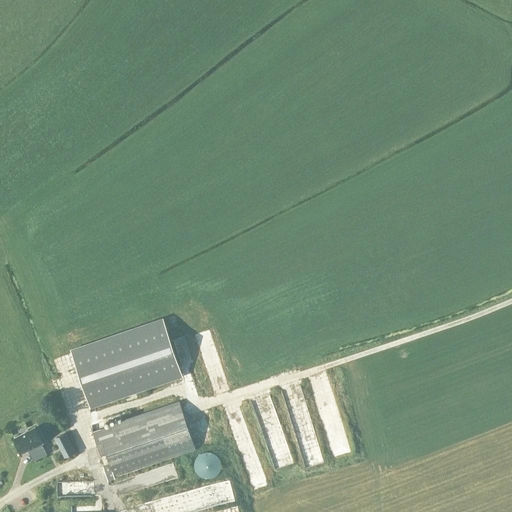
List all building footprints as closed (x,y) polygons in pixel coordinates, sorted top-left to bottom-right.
[(71,351),(90,406),(182,375),(163,319),(71,351)] [(235,347),(227,349),(236,382),(243,380),(235,347)] [(180,404),(138,418),(155,463),(195,450),(180,404)] [(208,431),(210,439),(220,437),(215,415),(205,417),(208,431)] [(138,418),(92,433),(100,456),(106,454),(109,465),(102,467),(106,479),(155,463),(138,418)] [(250,476),(260,473),(247,436),(241,419),(237,421),(240,429),(238,429),(242,442),(237,444),(239,448),(244,446),(247,454),(244,456),(246,461),(244,461),(250,476)] [(14,439),(22,453),(29,449),(31,453),(30,454),(33,460),(46,454),(41,443),(42,442),(35,428),(28,431),(27,430),(20,434),(21,435),(14,439)] [(284,455),(283,449),(281,449),(281,444),(271,445),(273,464),(280,463),(279,455),(284,455)] [(221,467),(221,465),(221,464),(221,463),(221,462),(220,461),(220,460),(219,459),(219,458),(218,457),(217,456),(216,455),(215,454),(214,454),(213,453),(212,453),(211,452),(210,452),(209,452),(208,452),(206,452),(205,452),(204,452),(203,453),(202,453),(201,454),(200,454),(199,455),(198,456),(197,457),(196,458),(196,459),(195,460),(195,461),(194,462),(194,463),(194,464),(194,465),(194,467),(194,468),(194,469),(195,470),(195,471),(196,472),(196,473),(197,474),(198,475),(199,476),(200,477),(201,477),(202,478),(203,478),(204,479),(205,479),(208,479),(209,479),(210,479),(211,479),(212,478),(213,478),(214,477),(215,477),(216,476),(217,475),(218,474),(219,473),(219,472),(220,471),(220,470),(221,469),(221,468),(221,467)] [(133,475),(136,487),(171,478),(168,466),(133,475)] [(146,504),(147,511),(189,511),(229,503),(225,486),(146,504)]
